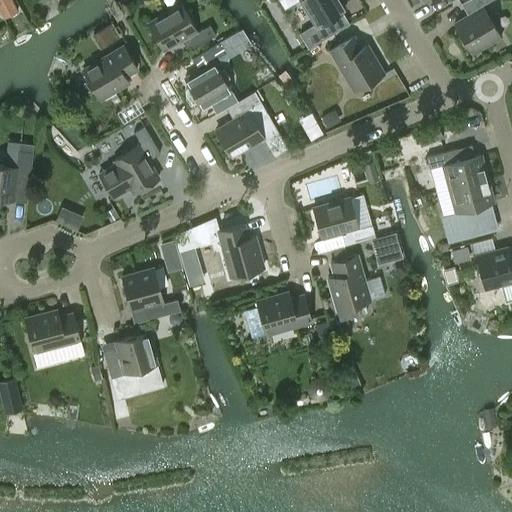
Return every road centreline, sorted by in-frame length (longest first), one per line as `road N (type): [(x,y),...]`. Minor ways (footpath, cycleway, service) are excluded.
road 1 (residential): [(443,102),(268,174)]
road 2 (residential): [(85,255),(50,240),(6,256),(3,273),(30,290),(71,280)]
road 3 (residential): [(220,195),(85,255)]
road 4 (residential): [(220,195),(159,74)]
